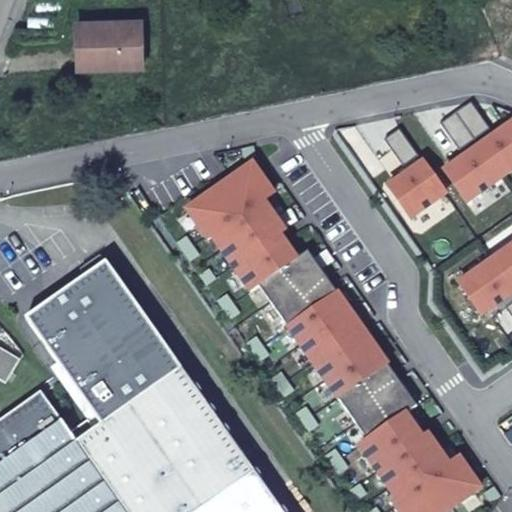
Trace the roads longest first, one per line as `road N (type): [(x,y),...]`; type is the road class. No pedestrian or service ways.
road 1 (residential): [(293,117),(405,281),(405,321),(472,407)]
road 2 (residential): [(293,117),(0,185)]
road 3 (residential): [(511,87),(466,77),(293,117)]
